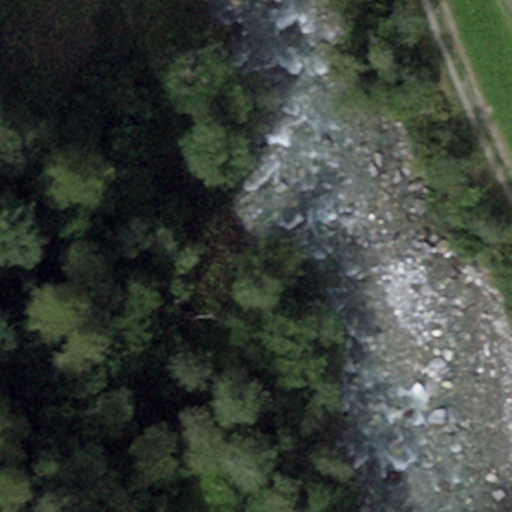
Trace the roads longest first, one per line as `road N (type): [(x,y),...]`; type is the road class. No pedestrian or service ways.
road 1 (track): [(144,0),(165,144),(214,309),(203,511)]
road 2 (track): [(511,186),(430,0)]
